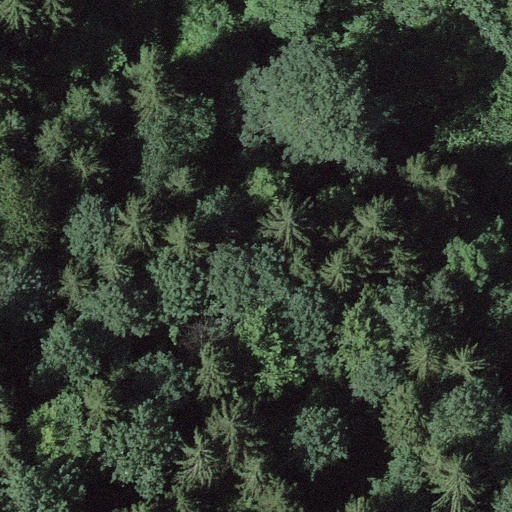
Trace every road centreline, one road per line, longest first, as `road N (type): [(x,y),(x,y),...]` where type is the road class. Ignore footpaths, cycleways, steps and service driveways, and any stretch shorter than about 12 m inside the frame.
road 1 (track): [(369,511),(332,466),(234,297),(182,97),(147,0)]
road 2 (track): [(224,0),(444,181),(511,219)]
